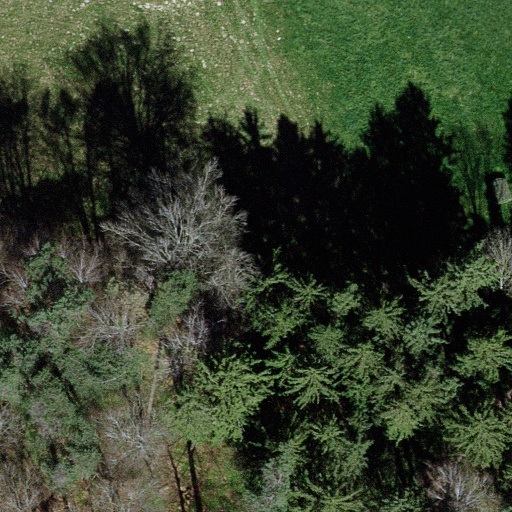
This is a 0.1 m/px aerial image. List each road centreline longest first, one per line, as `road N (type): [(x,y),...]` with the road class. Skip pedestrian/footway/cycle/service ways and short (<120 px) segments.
road 1 (track): [(0,238),(393,304),(511,276)]
road 2 (track): [(404,511),(511,411)]
